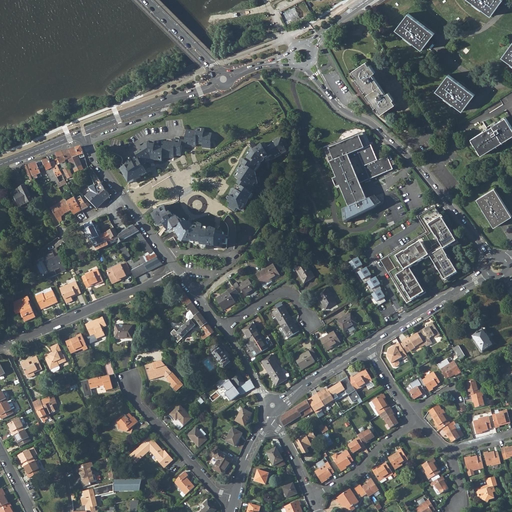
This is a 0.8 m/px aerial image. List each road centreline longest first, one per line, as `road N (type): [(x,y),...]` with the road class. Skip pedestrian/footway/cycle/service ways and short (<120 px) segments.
road 1 (residential): [(308,63),(340,107),(414,161),(489,257)]
road 2 (residential): [(176,267),(0,347)]
road 3 (residential): [(82,131),(176,267)]
road 4 (residential): [(235,496),(214,489),(134,399),(130,381)]
road 5 (secondary): [(82,131),(208,84)]
road 6 (residential): [(416,420),(311,499)]
road 7 (residential): [(365,346),(476,278)]
